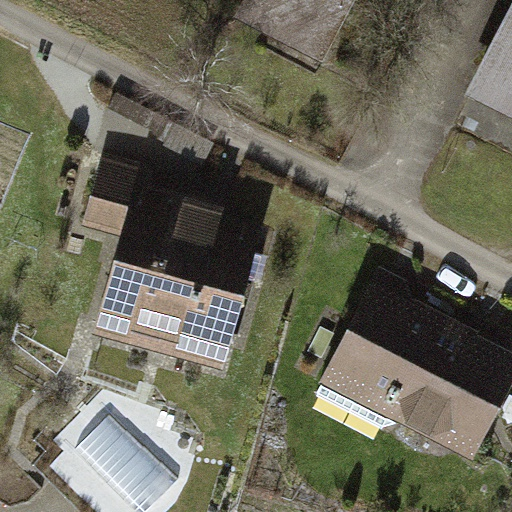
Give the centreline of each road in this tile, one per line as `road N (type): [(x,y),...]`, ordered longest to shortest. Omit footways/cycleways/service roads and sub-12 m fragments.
road 1 (residential): [(0,7),(375,199)]
road 2 (residential): [(375,199),(476,0)]
road 3 (residential): [(375,199),(511,272)]
